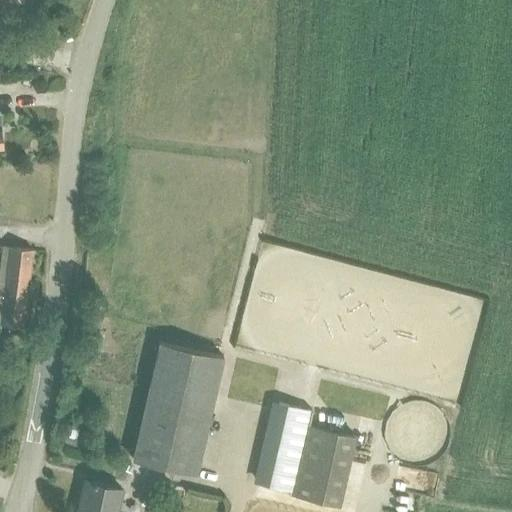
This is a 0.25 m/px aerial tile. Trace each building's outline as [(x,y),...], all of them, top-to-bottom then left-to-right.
[(0,321),(23,324),(32,248),(9,245),(1,307),(0,306),(0,321)] [(196,473),(223,355),(160,341),(134,459),(196,473)] [(339,505),(355,435),(309,424),(313,410),(279,401),(260,482),(290,489),(289,494),(339,505)] [(399,479),(401,467),(377,463),(376,475),(399,479)] [(115,511),(122,485),(85,477),(76,511),(115,511)]
